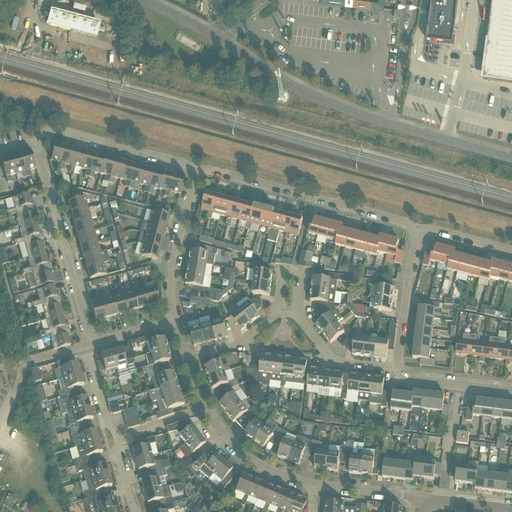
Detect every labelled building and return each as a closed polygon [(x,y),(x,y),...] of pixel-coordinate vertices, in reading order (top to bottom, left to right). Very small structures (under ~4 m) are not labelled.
[(380,10),(381,0),(323,0),(323,3),(380,10)] [(429,16),(426,42),(452,45),(458,0),(431,0),(430,8),(428,7),(426,16),(427,16),(429,16)] [(511,73),(511,84),(511,0),(492,0),(487,40),(486,40),(485,50),(486,50),(484,70),(511,73)] [(99,26),(51,13),(48,26),(95,38),(99,26)] [(59,170),(65,148),(55,145),(51,162),(56,163),(55,169),(59,170)] [(64,172),(65,166),(71,167),(75,151),(65,148),(59,170),(64,172)] [(71,167),(69,173),(73,174),(75,168),(80,170),(85,153),(75,151),(71,167)] [(36,170),(31,153),(21,156),(27,178),(31,177),(30,171),(36,170)] [(95,156),(85,153),(80,170),(86,171),(84,177),(89,178),(95,156)] [(27,178),(21,156),(11,159),(16,175),(21,174),(23,179),(27,178)] [(105,159),(95,156),(89,178),(93,179),(95,174),(100,175),(105,159)] [(16,175),(11,159),(1,161),(4,174),(7,184),(12,183),(10,177),(16,175)] [(106,177),(104,182),(108,184),(114,161),(105,159),(100,175),(106,177)] [(108,184),(113,185),(114,179),(120,180),(124,164),(114,161),(108,184)] [(134,166),(124,164),(120,180),(125,182),(124,188),(128,189),(134,166)] [(140,186),(144,169),(134,166),(128,189),(138,192),(140,186)] [(144,169),(140,186),(145,187),(143,193),(148,194),(154,172),(144,169)] [(159,190),(163,174),(154,172),(148,194),(152,195),(154,190),(160,191),(160,190),(159,190)] [(159,190),(160,190),(165,192),(163,197),(168,198),(174,176),(164,173),(163,174),(159,190)] [(174,176),(168,198),(172,200),(174,194),(180,195),(184,179),(174,176)] [(28,194),(19,197),(11,199),(14,210),(10,211),(11,215),(15,214),(35,209),(34,204),(31,205),(28,194)] [(206,194),(201,211),(209,213),(207,219),(212,220),(213,214),(211,214),(215,198),(216,197),(212,196),(206,194)] [(215,198),(211,214),(213,214),(221,216),(225,199),(219,198),(216,197),(215,198)] [(85,198),(78,200),(68,203),(71,214),(88,209),(85,198)] [(225,199),(221,216),(228,218),(227,224),(231,225),(232,219),(230,219),(235,202),(225,199)] [(254,207),(250,224),(252,225),(259,227),(264,210),(256,208),(258,203),(254,201),(252,206),(254,207)] [(235,202),(230,219),(232,219),(240,222),(245,204),(235,202)] [(245,204),(240,222),(248,224),(246,230),(248,230),(250,231),(252,225),(250,224),(254,207),(252,206),(245,204)] [(264,210),(259,227),(267,229),(269,229),(274,212),(276,213),(277,208),(273,207),(272,212),(264,210)] [(36,213),(35,209),(15,214),(20,229),(37,224),(34,214),(36,213)] [(91,221),(88,209),(71,214),(74,225),(91,221)] [(169,217),(159,214),(152,212),(149,223),(166,228),(169,217)] [(267,229),(265,235),(270,236),(271,230),(279,232),(283,215),(276,213),(274,212),(269,229),(267,229)] [(283,215),(279,232),(286,234),(288,234),(293,219),(293,217),(289,216),(283,215)] [(286,234),(285,240),(289,241),(291,235),(298,237),(303,220),(297,218),(293,217),(293,219),(288,234),(286,234)] [(320,238),(324,222),(315,219),(312,229),(310,228),(308,234),(320,238)] [(94,232),(91,221),(74,225),(77,236),(94,232)] [(329,240),(333,224),(324,222),(320,238),(329,240)] [(163,239),(166,228),(149,223),(146,235),(163,239)] [(39,234),(37,224),(20,229),(22,239),(18,240),(19,245),(24,244),(43,238),(42,234),(39,234)] [(343,227),(333,224),(329,240),(336,242),(335,246),(337,246),(342,230),(343,227)] [(347,232),(342,230),(337,246),(347,249),(351,233),(352,229),(349,228),(347,232)] [(356,251),(361,232),(358,231),(356,234),(351,233),(347,249),(356,251)] [(97,243),(94,232),(77,236),(80,247),(97,243)] [(364,232),(361,232),(356,251),(365,254),(370,238),(369,238),(364,236),(364,232)] [(370,234),(369,238),(370,238),(365,254),(375,256),(379,240),(378,240),(374,239),(374,235),(370,234)] [(160,250),(163,239),(146,235),(143,246),(160,250)] [(385,255),(389,239),(379,236),(378,240),(379,240),(375,256),(377,257),(378,253),(385,255)] [(212,246),(214,240),(201,237),(199,242),(212,246)] [(45,243),(43,238),(24,244),(28,259),(45,254),(42,244),(45,243)] [(399,242),(389,239),(385,255),(396,258),(394,264),(400,265),(404,253),(396,251),(399,242)] [(100,254),(97,243),(80,247),(83,258),(100,254)] [(143,246),(140,257),(157,261),(160,250),(143,246)] [(189,263),(206,266),(207,265),(212,267),(214,255),(217,256),(218,250),(205,247),(204,253),(193,252),(191,251),(189,263)] [(441,265),(445,249),(435,247),(433,256),(425,254),(422,266),(429,268),(430,262),(441,265)] [(455,252),(445,249),(441,265),(448,267),(447,271),(449,271),(453,256),(454,256),(455,252)] [(100,254),(83,258),(86,269),(103,265),(109,263),(105,252),(100,254)] [(306,252),(303,264),(305,264),(309,264),(311,265),(313,254),(306,252)] [(458,257),(454,256),(453,256),(449,271),(458,274),(462,258),(463,258),(464,254),(461,253),(458,257)] [(48,264),(45,254),(28,259),(31,269),(26,270),(27,275),(32,273),(52,268),(50,263),(48,264)] [(468,276),(473,257),(470,256),(468,259),(463,258),(462,258),(458,274),(468,276)] [(476,257),(473,257),(468,276),(477,279),(481,263),(476,262),(476,257)] [(322,258),(321,265),(330,267),(332,260),(322,258)] [(482,259),(481,263),(477,279),(486,281),(490,266),(490,265),(485,264),(485,260),(482,259)] [(212,267),(207,265),(206,266),(189,263),(187,262),(187,266),(189,267),(187,274),(205,277),(210,278),(212,267)] [(497,280),(501,264),(491,262),(490,265),(490,266),(486,281),(489,282),(490,278),(497,280)] [(271,285),(272,273),(260,272),(260,266),(247,264),(246,270),(255,271),(253,283),(271,285)] [(506,282),(510,267),(501,264),(497,280),(506,282)] [(106,276),(103,265),(86,269),(89,280),(106,276)] [(53,272),(52,268),(32,273),(36,288),(43,286),(53,284),(50,273),(53,272)] [(203,289),(205,277),(187,274),(185,286),(196,287),(195,293),(212,296),(217,297),(223,292),(203,289)] [(354,284),(355,278),(335,275),(334,281),(313,278),(311,290),(335,293),(337,282),(354,284)] [(394,289),(384,288),(385,282),(369,280),(368,286),(377,287),(375,299),(393,301),(394,289)] [(269,297),(271,285),(253,283),(252,294),(269,297)] [(54,286),(44,289),(37,291),(40,302),(35,303),(36,307),(41,306),(61,301),(59,296),(57,297),(54,286)] [(159,304),(155,287),(144,290),(148,307),(159,304)] [(138,310),(133,293),(127,295),(125,289),(121,290),(127,313),(138,310)] [(127,313),(121,290),(117,292),(118,297),(112,299),(116,316),(127,313)] [(148,307),(144,290),(133,293),(138,310),(148,307)] [(334,305),(335,293),(311,290),(310,302),(334,305)] [(222,298),(227,295),(224,291),(223,292),(217,297),(216,303),(219,303),(222,298)] [(211,302),(212,296),(192,293),(191,298),(209,302),(211,302)] [(208,308),(209,302),(191,298),(190,304),(208,308)] [(116,316),(112,299),(101,302),(106,319),(116,316)] [(391,313),(393,301),(375,299),(374,310),(366,309),(365,315),(369,316),(378,317),(379,311),(391,313)] [(62,305),(61,301),(41,306),(45,321),(62,316),(59,306),(62,305)] [(106,319),(101,302),(90,305),(95,322),(106,319)] [(439,305),(437,304),(427,303),(426,309),(419,308),(417,318),(434,320),(435,310),(439,311),(439,305)] [(260,317),(254,310),(249,304),(240,311),(250,325),(260,317)] [(250,325),(240,311),(230,318),(241,332),(250,325)] [(336,323),(341,319),(335,311),(328,313),(330,315),(316,326),(323,335),(337,324),(336,323)] [(65,326),(62,316),(45,321),(48,331),(43,332),(45,337),(49,336),(69,330),(68,326),(65,326)] [(433,330),(434,320),(417,318),(416,328),(433,330)] [(223,321),(211,325),(216,341),(228,338),(223,321)] [(330,344),(344,333),(337,324),(323,335),(330,344)] [(216,341),(211,325),(200,328),(205,345),(216,341)] [(205,345),(200,328),(189,331),(194,348),(205,345)] [(431,341),(433,330),(416,328),(415,339),(431,341)] [(70,335),(69,330),(49,336),(51,341),(53,351),(70,346),(67,336),(70,335)] [(388,348),(394,348),(395,335),(390,334),(388,343),(377,341),(375,359),(386,360),(388,348)] [(469,356),(471,336),(463,335),(463,342),(457,341),(455,355),(469,356)] [(375,359),(377,341),(371,341),(372,336),(366,336),(365,340),(366,340),(364,357),(375,359)] [(471,336),(469,356),(480,358),(482,358),(483,344),(479,344),(479,337),(471,336)] [(366,340),(365,340),(354,338),(352,356),(364,357),(366,340)] [(167,350),(164,339),(147,343),(150,355),(167,350)] [(430,351),(431,341),(415,339),(414,349),(430,351)] [(480,358),(479,363),(484,364),(484,358),(495,360),(497,340),(490,339),(489,345),(483,344),(482,358),(480,358)] [(497,340),(495,360),(506,361),(505,366),(510,367),(510,362),(508,361),(510,347),(505,347),(505,341),(497,340)] [(429,361),(430,351),(414,349),(412,359),(420,360),(419,366),(432,367),(433,361),(429,361)] [(125,361),(122,350),(111,353),(118,377),(118,379),(119,379),(119,378),(128,375),(129,376),(136,374),(132,360),(125,361)] [(157,365),(170,361),(167,350),(150,355),(145,356),(149,367),(145,368),(146,374),(159,370),(157,365)] [(102,362),(96,363),(101,380),(107,378),(107,380),(118,377),(111,353),(100,356),(102,362)] [(249,368),(250,358),(245,357),(245,355),(239,354),(239,359),(243,359),(242,367),(249,368)] [(270,382),(273,358),(261,356),(260,369),(254,368),(253,378),(252,381),(254,388),(259,389),(260,384),(262,385),(263,381),(270,382)] [(281,383),(284,359),(273,358),(270,382),(281,383)] [(292,385),(295,360),(284,359),(281,383),(280,388),(283,388),(285,386),(286,384),(292,385)] [(80,375),(77,364),(71,366),(69,360),(56,364),(58,370),(61,369),(64,379),(80,375)] [(304,386),(307,366),(307,362),(295,360),(292,385),(304,386)] [(223,368),(221,362),(204,368),(208,379),(225,373),(230,371),(228,366),(223,368)] [(30,371),(34,384),(41,382),(37,369),(30,371)] [(176,383),(173,372),(161,376),(159,370),(146,374),(148,380),(156,378),(159,388),(160,389),(176,383)] [(321,372),(320,372),(309,370),(307,388),(319,389),(321,372)] [(330,390),(332,373),(324,372),(325,370),(321,370),(320,372),(321,372),(319,389),(330,390)] [(228,384),(225,373),(208,379),(212,390),(228,384)] [(330,390),(341,392),(340,400),(346,401),(347,393),(348,388),(342,387),(344,375),(332,373),(330,390)] [(358,400),(361,375),(358,374),(358,376),(350,375),(348,388),(347,393),(354,393),(353,397),(358,398),(358,400)] [(83,386),(80,375),(64,379),(59,381),(62,391),(56,393),(58,399),(74,395),(72,389),(83,386)] [(370,396),(372,378),(365,377),(365,375),(361,375),(358,400),(370,402),(370,396)] [(386,409),(388,393),(382,392),(384,380),(372,378),(370,396),(370,402),(369,405),(381,407),(380,408),(386,409)] [(163,400),(180,394),(176,383),(160,389),(159,388),(146,392),(150,403),(163,399),(163,400)] [(41,403),(47,401),(44,385),(37,387),(41,403)] [(226,414),(240,404),(234,394),(241,391),(239,385),(235,387),(227,391),(230,397),(219,404),(226,414)] [(422,410),(424,394),(413,392),(413,396),(411,413),(412,413),(412,409),(422,410)] [(123,400),(121,393),(106,397),(108,405),(123,400)] [(184,405),(180,394),(163,400),(167,409),(155,413),(157,420),(174,415),(172,409),(184,405)] [(401,411),(403,395),(393,394),(391,410),(401,411)] [(432,411),(434,395),(424,394),(422,410),(432,411)] [(90,409),(86,398),(76,401),(74,395),(58,399),(60,405),(63,404),(66,415),(69,414),(90,409)] [(411,413),(413,396),(403,395),(401,411),(411,413)] [(444,396),(434,395),(432,411),(442,413),(441,418),(447,419),(449,407),(443,406),(444,396)] [(269,400),(270,401),(267,404),(272,408),(275,405),(277,405),(278,397),(270,396),(269,400)] [(484,418),(486,401),(477,400),(475,410),(468,409),(466,422),(472,422),(473,417),(484,418)] [(494,419),(496,403),(486,401),(484,418),(494,419)] [(108,405),(110,415),(113,415),(118,414),(115,403),(108,405)] [(503,420),(506,404),(496,403),(494,419),(503,420)] [(247,413),(240,404),(226,414),(233,423),(235,422),(241,418),(243,416),(248,421),(249,420),(257,411),(254,408),(253,407),(250,410),(247,413)] [(511,421),(511,404),(506,404),(503,420),(511,421)] [(69,426),(67,427),(69,433),(83,429),(82,423),(93,420),(90,409),(69,414),(72,425),(69,426)] [(124,418),(135,415),(134,409),(122,412),(124,418)] [(300,419),(300,411),(296,411),(296,412),(290,410),(288,414),(300,419)] [(264,428),(255,422),(258,419),(261,416),(257,411),(249,420),(253,424),(250,427),(246,434),(244,435),(254,442),(264,428)] [(124,418),(126,424),(137,421),(135,415),(124,418)] [(139,427),(137,421),(126,424),(127,430),(139,427)] [(276,443),(283,431),(277,428),(269,422),(264,428),(254,442),(263,450),(271,439),(276,443)] [(181,423),(171,426),(176,433),(185,445),(199,435),(196,430),(195,431),(192,426),(187,430),(181,423)] [(83,429),(69,433),(74,449),(75,449),(99,442),(96,431),(85,434),(83,429)] [(288,462),(294,445),(284,441),(286,438),(288,434),(283,431),(276,443),(282,446),(277,457),(288,462)] [(469,434),(461,433),(457,432),(456,444),(467,445),(469,434)] [(205,444),(201,439),(202,439),(199,435),(185,445),(179,450),(185,459),(192,454),(197,450),(205,444)] [(157,454),(154,445),(156,444),(154,438),(138,442),(139,448),(132,450),(134,455),(133,456),(134,461),(151,456),(157,454)] [(102,453),(99,442),(75,449),(78,459),(74,461),(75,467),(84,465),(82,459),(102,453)] [(326,471),(328,454),(327,453),(328,450),(320,449),(321,445),(313,442),(312,447),(309,455),(316,457),(314,469),(326,471)] [(360,475),(363,458),(363,452),(358,451),(357,457),(352,457),(354,444),(354,443),(347,442),(346,447),(346,452),(344,465),(350,465),(349,473),(349,474),(360,475)] [(299,466),(305,449),(294,445),(288,462),(299,466)] [(372,477),(374,464),(379,465),(381,452),(375,451),(374,459),(363,458),(360,475),(372,477)] [(213,475),(224,462),(221,459),(220,460),(215,456),(212,460),(206,455),(207,454),(206,454),(193,466),(209,480),(213,475)] [(338,464),(340,455),(339,455),(328,454),(326,471),(337,472),(338,464)] [(161,463),(152,461),(151,456),(134,461),(135,466),(137,465),(138,471),(145,469),(147,475),(164,471),(170,469),(168,461),(161,463)] [(86,482),(108,476),(105,465),(96,468),(94,462),(84,465),(75,467),(77,473),(83,472),(86,482)] [(232,470),(228,467),(229,466),(224,462),(213,475),(220,482),(216,487),(222,492),(232,480),(227,476),(232,470)] [(392,480),(394,463),(384,462),(382,478),(392,480)] [(413,478),(415,462),(415,466),(405,464),(403,481),(413,482),(414,478),(413,478)] [(426,463),(415,462),(413,478),(414,478),(424,479),(426,463)] [(403,481),(405,464),(394,463),(392,480),(403,481)] [(440,478),(442,465),(426,463),(424,479),(434,481),(434,477),(440,477),(440,478)] [(465,485),(467,468),(452,466),(450,479),(456,479),(455,483),(465,485)] [(477,473),(477,470),(467,468),(465,485),(475,486),(477,473)] [(166,487),(163,477),(166,476),(164,471),(147,475),(148,481),(141,483),(143,488),(142,489),(143,494),(166,487)] [(485,491),(487,475),(477,473),(475,486),(475,490),(485,491)] [(246,497),(253,480),(242,475),(235,492),(244,496),(242,501),(246,502),(248,497),(246,497)] [(495,492),(497,476),(487,475),(485,491),(495,492)] [(111,487),(108,476),(86,482),(89,493),(84,495),(86,500),(97,497),(104,495),(102,490),(111,487)] [(506,493),(508,477),(497,476),(495,492),(506,493)] [(256,501),(263,484),(253,480),(246,497),(248,497),(256,501)] [(267,505),(274,489),(263,484),(256,501),(265,504),(263,509),(267,511),(269,506),(267,505)] [(187,485),(184,490),(186,497),(189,502),(194,496),(190,494),(191,493),(190,491),(192,489),(187,485)] [(173,504),(168,487),(166,487),(143,494),(144,499),(146,498),(147,504),(154,503),(155,508),(173,504)] [(278,510),(284,493),(274,489),(267,505),(269,506),(278,510)] [(288,511),(295,497),(284,493),(278,510),(276,511),(288,511)] [(88,507),(85,508),(86,511),(109,511),(118,510),(115,499),(98,503),(97,497),(86,500),(88,507)] [(301,511),(306,502),(295,497),(288,511),(301,511)] [(326,503),(325,511),(343,511),(344,505),(344,504),(338,504),(339,499),(332,498),(332,503),(326,503)]
